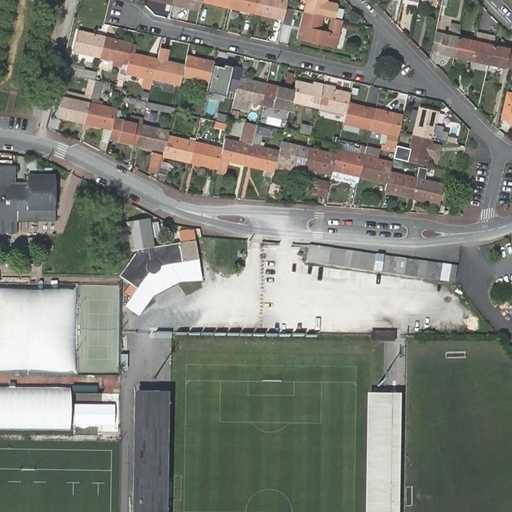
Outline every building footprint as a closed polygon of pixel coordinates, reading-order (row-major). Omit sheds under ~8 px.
[(172,0),(171,4),(198,10),(200,1),(200,0),(172,0)] [(230,0),(228,8),(256,14),(259,0),(230,0)] [(282,20),(284,13),(286,0),(259,0),(256,14),(282,20)] [(321,22),(333,25),(335,14),(332,9),(324,7),(325,0),(287,0),(306,5),(303,18),(321,22)] [(288,30),(292,15),(284,13),(282,20),(280,29),(288,30)] [(333,25),(321,22),(303,18),(297,44),(334,53),(341,27),(333,25)] [(448,35),(435,32),(430,51),(453,56),(458,38),(460,27),(451,25),(448,35)] [(99,57),(103,37),(77,30),(72,50),(99,57)] [(130,43),(103,37),(99,57),(120,62),(116,80),(121,81),(123,74),(126,63),(128,53),(130,43)] [(475,42),(458,38),(453,56),(471,60),(475,42)] [(492,46),(475,42),(471,60),(488,64),(492,46)] [(130,43),(128,53),(126,63),(123,74),(143,78),(141,86),(149,88),(151,80),(156,60),(132,54),(134,44),(130,43)] [(511,68),(511,50),(492,46),(488,64),(511,69),(511,68)] [(166,51),(158,49),(156,60),(151,80),(178,86),(180,76),(182,66),(164,62),(166,51)] [(213,63),(185,57),(182,66),(180,76),(208,83),(213,63)] [(240,70),(213,63),(208,83),(236,89),(238,79),(240,70)] [(93,80),(95,73),(64,66),(62,73),(93,80)] [(84,96),(99,97),(100,81),(85,79),(84,96)] [(265,85),(238,79),(236,89),(233,99),(260,105),(265,85)] [(311,86),(294,82),(292,92),(290,102),(317,109),(323,86),(312,83),(311,86)] [(292,92),(265,85),(260,105),(288,112),(290,102),(292,92)] [(333,88),(323,86),(317,109),(345,115),(347,105),(350,95),(333,91),(333,88)] [(57,116),(84,122),(88,103),(61,96),(57,116)] [(511,102),(505,101),(501,117),(511,119),(511,102)] [(84,122),(111,128),(113,119),(115,109),(88,103),(84,122)] [(375,111),(347,105),(345,115),(343,125),(370,131),(375,111)] [(415,135),(431,139),(437,113),(421,108),(415,135)] [(402,118),(375,111),(370,131),(388,135),(397,137),(399,131),(402,118)] [(216,113),(215,129),(226,130),(227,114),(216,113)] [(129,117),(128,122),(141,125),(142,120),(129,117)] [(108,139),(136,145),(141,125),(128,122),(113,119),(111,128),(108,139)] [(309,134),(311,125),(300,123),(299,132),(309,134)] [(136,145),(163,151),(165,141),(167,132),(141,125),(136,145)] [(252,139),(255,129),(244,126),(239,148),(250,151),(252,140),(252,139)] [(393,155),(397,137),(388,135),(384,153),(393,155)] [(425,166),(431,139),(415,135),(408,162),(420,165),(425,166)] [(160,161),(189,167),(193,148),(165,141),(163,151),(162,156),(160,161)] [(277,157),(276,163),(275,167),(294,172),(298,170),(298,167),(304,168),(307,154),(308,149),(280,143),(279,147),(277,157)] [(228,166),(245,170),(250,151),(223,144),(221,154),(218,164),(228,166)] [(189,167),(216,174),(218,164),(221,154),(193,148),(189,167)] [(304,168),(331,174),(332,170),(334,160),(336,155),(308,149),(307,154),(304,168)] [(330,177),(358,183),(359,177),(364,156),(337,150),(336,155),(334,160),(332,170),(331,174),(331,175),(330,177)] [(245,170),(272,177),(275,167),(276,163),(277,157),(250,151),(245,170)] [(152,154),(148,171),(157,173),(160,161),(162,156),(152,154)] [(359,177),(387,183),(389,173),(391,162),(364,156),(359,177)] [(225,178),(228,166),(218,164),(216,174),(215,176),(225,178)] [(425,181),(428,167),(425,166),(420,165),(416,179),(412,199),(439,205),(444,185),(425,181)] [(0,233),(16,233),(17,220),(29,220),(29,208),(54,208),(55,176),(29,176),(28,187),(10,187),(10,183),(14,183),(14,167),(0,166),(0,233)] [(384,192),(412,199),(416,179),(389,173),(387,183),(384,192)] [(312,194),(326,197),(329,184),(315,181),(312,194)] [(54,220),(54,208),(29,208),(29,220),(54,220)] [(129,307),(142,314),(155,294),(177,280),(201,276),(195,239),(189,230),(178,231),(180,241),(155,246),(149,217),(127,221),(132,250),(136,252),(129,265),(131,266),(124,279),(132,284),(128,292),(135,297),(129,307)] [(16,250),(25,250),(25,233),(16,233),(16,250)] [(230,241),(203,245),(209,295),(236,291),(230,241)] [(317,247),(309,245),(306,261),(314,263),(317,247)] [(317,247),(314,263),(321,263),(323,247),(317,247)] [(323,247),(321,263),(328,265),(331,249),(323,247)] [(331,249),(328,265),(335,265),(338,249),(331,249)] [(338,249),(335,265),(343,267),(345,251),(338,249)] [(345,251),(343,267),(350,268),(352,252),(345,251)] [(352,252),(350,268),(357,269),(360,253),(352,252)] [(360,253),(357,269),(365,270),(367,254),(360,253)] [(367,254),(365,270),(372,271),(375,254),(367,254)] [(375,254),(372,271),(380,272),(383,256),(375,254)] [(383,256),(380,272),(387,273),(390,257),(383,256)] [(390,257),(387,273),(395,274),(397,258),(390,257)] [(397,258),(395,274),(402,275),(405,259),(397,258)] [(405,259),(402,275),(409,276),(412,260),(405,259)] [(412,260),(409,276),(417,277),(419,261),(412,260)] [(419,261),(417,277),(424,278),(426,262),(419,261)] [(426,262),(424,278),(432,279),(434,263),(426,262)] [(434,263),(432,279),(439,280),(441,264),(434,263)] [(441,264),(439,280),(446,281),(449,265),(441,264)] [(121,277),(124,279),(131,266),(129,265),(123,274),(121,277)] [(449,265),(446,281),(453,282),(456,266),(449,265)] [(0,370),(54,371),(54,358),(66,358),(66,334),(53,334),(53,324),(48,324),(48,339),(35,339),(35,295),(77,295),(77,289),(0,288),(0,370)] [(132,369),(132,334),(121,334),(121,368),(132,369)] [(395,335),(374,335),(374,342),(387,343),(395,343),(395,335)] [(143,374),(169,374),(170,348),(144,347),(143,374)] [(69,385),(0,384),(0,429),(69,430),(69,385)] [(390,388),(380,387),(375,511),(390,511),(394,394),(390,394),(390,388)] [(164,511),(166,392),(139,391),(137,511),(164,511)]
